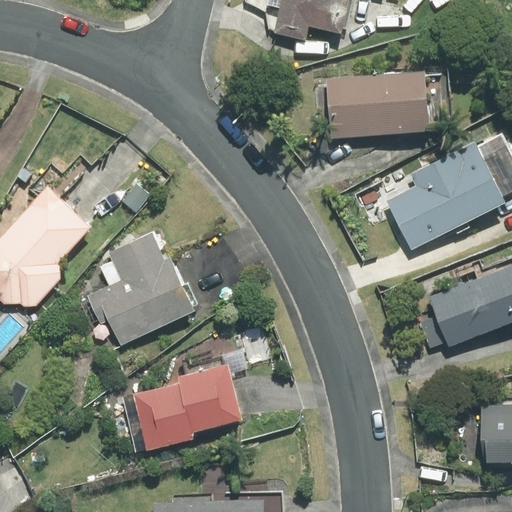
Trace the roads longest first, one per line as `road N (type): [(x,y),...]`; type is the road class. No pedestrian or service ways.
road 1 (residential): [(165,92),(298,242),(344,350),(367,456),(369,511)]
road 2 (residential): [(0,26),(93,51),(165,92)]
